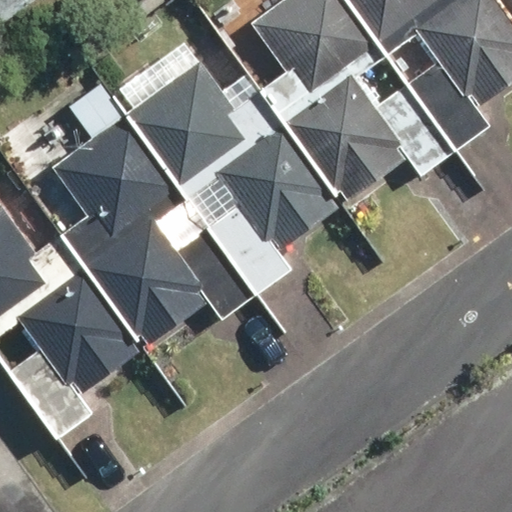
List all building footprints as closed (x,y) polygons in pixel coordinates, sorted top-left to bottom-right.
[(0,0),(0,7),(11,24),(45,0),(0,0)] [(248,69),(344,204),(407,159),(422,180),(465,148),(359,0),(288,0),(229,42),(248,69)] [(511,81),(511,23),(495,0),(359,0),(465,148),(494,127),(478,105),(511,81)] [(511,0),(495,0),(511,23),(511,0)] [(344,204),(248,69),(226,85),(193,40),(121,92),(263,289),(296,266),(283,248),(344,204)] [(23,162),(152,342),(211,300),(223,318),(263,289),(121,92),(23,162)] [(152,342),(23,162),(0,178),(0,356),(13,375),(48,350),(79,394),(152,342)]
